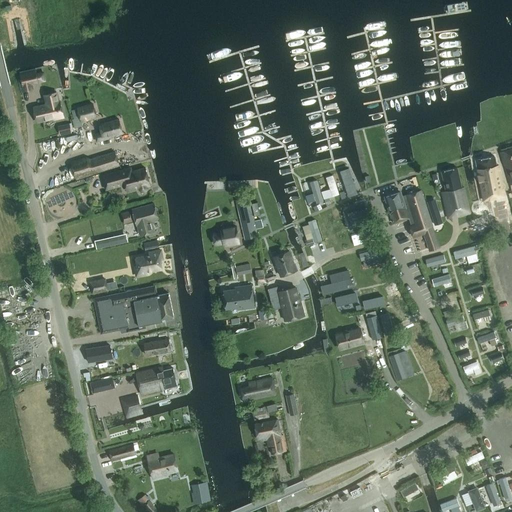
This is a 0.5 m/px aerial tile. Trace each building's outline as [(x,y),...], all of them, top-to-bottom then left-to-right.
[(39,22),(37,28),(45,32),(48,26),(39,22)] [(35,70),(20,74),(24,91),(33,89),(31,84),(38,83),(35,70)] [(37,122),(53,118),(54,119),(64,116),(60,101),(59,102),(56,92),(45,95),(46,102),(47,102),(48,104),(34,108),(37,122)] [(94,104),(78,108),(81,120),(97,116),(94,104)] [(99,124),(101,132),(95,134),(97,140),(109,137),(109,136),(123,132),(119,119),(99,124)] [(60,135),(72,132),(69,123),(58,126),(60,135)] [(46,147),(53,154),(58,149),(51,142),(46,147)] [(511,148),(501,152),(510,183),(511,183),(511,148)] [(76,179),(109,168),(120,165),(115,152),(91,159),(87,158),(71,163),(76,179)] [(476,160),(484,199),(505,194),(498,164),(496,164),(495,156),(476,160)] [(132,167),(103,174),(107,189),(126,184),(128,191),(140,188),(141,190),(143,191),(147,190),(148,188),(148,186),(151,185),(147,168),(133,171),(132,167)] [(349,168),(340,171),(348,195),(357,192),(349,168)] [(457,168),(442,171),(446,191),(442,192),(448,218),(470,213),(464,187),(462,187),(457,168)] [(332,173),(325,176),(332,197),(339,195),(332,173)] [(310,182),(317,203),(325,201),(318,179),(310,182)] [(394,223),(409,218),(412,225),(410,225),(414,237),(424,233),(430,250),(440,247),(427,210),(434,208),(430,195),(423,197),(421,190),(407,194),(408,198),(404,199),(401,191),(385,196),(394,223)] [(257,201),(251,203),(254,215),(260,214),(257,201)] [(155,231),(154,226),(152,221),(159,219),(154,204),(133,209),(134,214),(132,214),(131,210),(121,213),(124,223),(134,221),(133,218),(135,217),(136,220),(141,219),(144,234),(155,231)] [(233,206),(235,216),(248,213),(246,204),(245,205),(244,204),(233,206)] [(366,206),(348,212),(352,226),(370,220),(366,206)] [(317,218),(323,239),(326,249),(333,247),(341,245),(340,242),(349,238),(338,208),(317,218)] [(308,220),(314,241),(323,239),(317,218),(308,220)] [(240,224),(240,238),(252,237),(252,224),(240,224)] [(485,236),(483,230),(471,233),(470,229),(464,231),(467,241),(485,236)] [(232,230),(214,234),(216,244),(234,240),(232,230)] [(363,230),(352,232),(353,238),(364,236),(363,230)] [(128,242),(126,233),(116,235),(94,240),(96,249),(128,242)] [(359,254),(361,260),(383,254),(381,247),(359,254)] [(160,261),(163,260),(161,250),(149,252),(150,255),(136,258),(138,268),(136,268),(137,276),(149,274),(149,271),(162,269),(160,261)] [(289,251),(274,256),(281,276),(297,271),(289,251)] [(236,267),(238,274),(250,270),(248,264),(236,267)] [(387,266),(367,272),(369,280),(389,275),(387,266)] [(476,282),(474,267),(457,268),(458,283),(476,282)] [(256,270),(257,283),(267,282),(265,270),(256,270)] [(266,274),(268,282),(276,279),(273,272),(266,274)] [(438,273),(429,278),(433,285),(442,280),(438,273)] [(320,284),(323,294),(349,287),(346,277),(320,284)] [(91,282),(93,293),(107,289),(105,279),(91,282)] [(392,281),(379,286),(390,308),(406,304),(392,281)] [(238,309),(254,307),(252,285),(240,287),(241,289),(224,291),(226,308),(238,307),(238,309)] [(94,298),(102,333),(121,329),(122,333),(146,328),(145,324),(163,321),(163,320),(174,318),(169,293),(157,295),(155,286),(94,298)] [(281,301),(280,301),(286,321),(304,316),(299,296),(298,296),(296,287),(279,292),(281,301)] [(15,296),(13,289),(1,290),(2,298),(15,296)] [(465,291),(467,306),(482,304),(480,289),(465,291)] [(334,296),(337,306),(358,301),(355,291),(334,296)] [(382,295),(361,300),(363,309),(384,304),(382,295)] [(424,334),(406,304),(390,308),(407,341),(424,334)] [(257,320),(268,319),(266,309),(256,311),(257,320)] [(487,310),(470,313),(473,326),(489,323),(487,310)] [(380,315),(385,335),(394,333),(389,313),(380,315)] [(383,336),(377,315),(367,318),(373,339),(383,336)] [(449,325),(450,332),(458,332),(457,324),(449,325)] [(340,348),(365,342),(361,328),(336,335),(340,348)] [(476,344),(494,342),(493,332),(475,335),(476,344)] [(431,350),(424,334),(407,341),(414,357),(431,350)] [(170,338),(145,343),(147,355),(172,350),(170,338)] [(467,340),(454,344),(455,350),(462,348),(463,352),(469,350),(467,340)] [(110,345),(86,348),(88,361),(112,358),(110,345)] [(431,350),(414,357),(424,374),(438,368),(431,350)] [(397,380),(406,377),(398,352),(389,355),(397,380)] [(470,370),(472,376),(478,373),(473,361),(458,367),(461,373),(470,370)] [(141,393),(178,385),(174,368),(163,370),(163,367),(137,373),(141,393)] [(438,368),(424,374),(433,391),(426,411),(449,398),(438,368)] [(116,376),(120,391),(132,387),(127,373),(116,376)] [(276,394),(272,377),(249,382),(250,385),(241,387),(243,398),(252,396),(253,399),(276,394)] [(103,401),(113,398),(111,392),(101,395),(103,401)] [(298,413),(294,393),(286,395),(290,415),(298,413)] [(137,395),(122,399),(125,411),(140,407),(137,395)] [(272,454),(286,450),(282,434),(281,434),(278,419),(255,423),(258,438),(263,437),(263,440),(268,439),(272,454)] [(109,450),(112,461),(132,456),(129,444),(109,450)] [(462,458),(464,465),(481,460),(480,453),(462,458)] [(175,454),(149,460),(153,478),(166,475),(165,474),(178,470),(175,454)] [(102,480),(111,477),(109,468),(99,471),(102,480)] [(276,470),(266,472),(268,483),(278,480),(276,470)] [(496,480),(503,500),(510,498),(503,478),(496,480)] [(478,489),(482,503),(496,500),(493,486),(478,489)] [(357,489),(348,492),(350,497),(359,494),(357,489)] [(475,490),(459,494),(465,511),(468,511),(481,508),(475,490)] [(193,502),(201,499),(198,492),(190,494),(193,502)] [(154,511),(158,509),(150,499),(146,493),(137,501),(142,506),(143,504),(148,511),(154,511)] [(254,499),(250,501),(254,511),(258,509),(254,499)]
